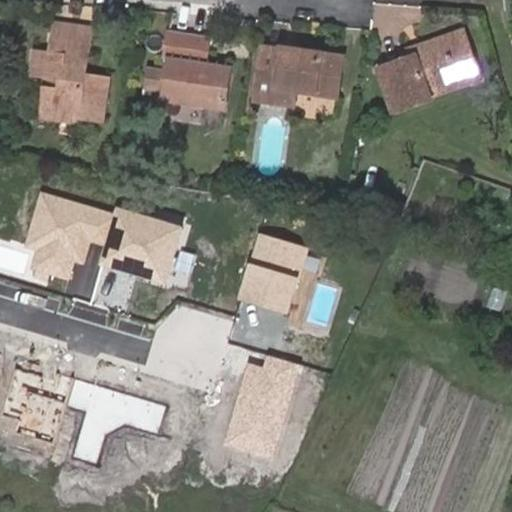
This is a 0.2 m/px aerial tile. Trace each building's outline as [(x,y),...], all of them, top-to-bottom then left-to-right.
[(68,55),(72,27),(55,25),(51,53),(68,55)] [(51,53),(47,78),(55,79),(53,91),(47,90),(43,116),(103,124),(109,80),(86,77),(93,30),(72,27),(68,55),(51,53)] [(482,76),(466,31),(453,35),(461,57),(469,80),(482,76)] [(451,61),(461,57),(453,35),(444,39),(451,61)] [(174,62),(172,71),(169,90),(167,101),(223,109),(229,70),(208,67),(198,66),(201,41),(168,36),(165,60),(174,62)] [(426,54),(412,59),(380,71),(395,113),(432,101),(430,94),(469,80),(461,57),(451,61),(444,39),(423,46),(426,54)] [(211,42),(201,41),(198,66),(208,67),(211,42)] [(409,51),(412,59),(426,54),(423,46),(409,51)] [(283,49),(282,55),(281,57),(300,60),(301,55),(302,51),(283,49)] [(33,75),(47,78),(51,53),(35,51),(33,75)] [(281,57),(282,55),(264,52),(258,101),(293,106),(295,92),(340,98),(344,61),(301,55),(300,60),(281,57)] [(169,90),(172,71),(147,67),(144,86),(169,90)] [(112,216),(41,193),(24,246),(38,250),(33,267),(68,278),(73,263),(81,265),(89,240),(103,245),(112,216)] [(365,218),(373,198),(361,194),(352,215),(361,217),(365,218)] [(397,230),(405,210),(373,198),(365,218),(397,230)] [(185,229),(117,208),(100,264),(168,285),(185,229)] [(304,249),(258,235),(238,300),(284,314),(304,249)] [(300,368),(252,353),(224,446),(271,460),(300,368)]
